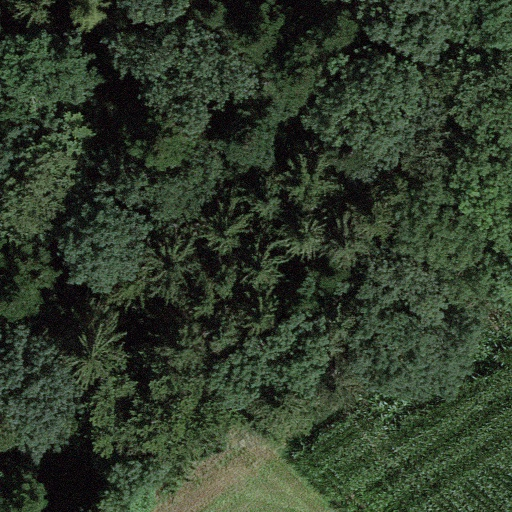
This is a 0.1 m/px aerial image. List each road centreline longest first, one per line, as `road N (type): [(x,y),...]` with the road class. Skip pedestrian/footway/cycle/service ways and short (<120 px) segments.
road 1 (track): [(0,265),(453,0)]
road 2 (track): [(511,281),(453,346),(308,422),(212,511)]
